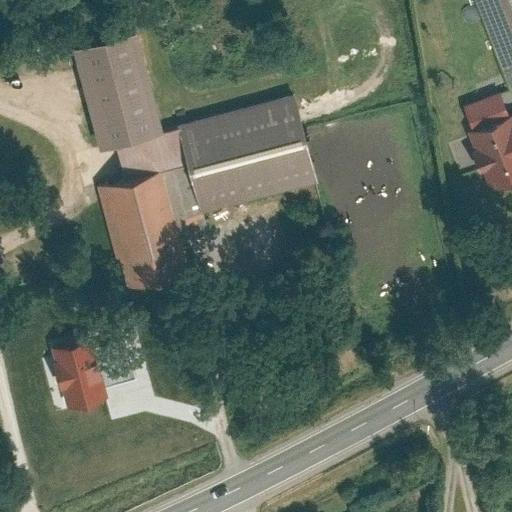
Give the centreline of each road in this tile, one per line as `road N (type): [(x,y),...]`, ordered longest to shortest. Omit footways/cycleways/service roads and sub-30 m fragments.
road 1 (secondary): [(511,342),(187,511)]
road 2 (track): [(0,365),(28,511)]
